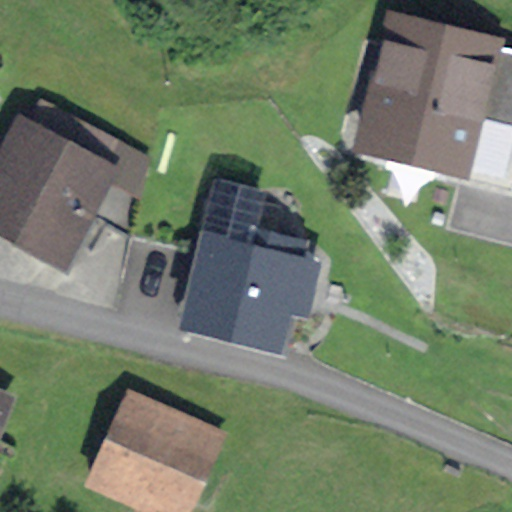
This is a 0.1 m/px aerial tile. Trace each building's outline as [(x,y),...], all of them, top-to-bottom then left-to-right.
[(506,40),(389,10),(354,148),(467,177),(483,116),(511,123),(511,60),(502,57),(506,40)] [(39,98),(26,122),(115,171),(107,186),(136,200),(156,159),(39,98)] [(19,118),(0,153),(0,236),(59,272),(107,186),(115,171),(26,122),(19,118)] [(215,178),(202,232),(303,256),(307,240),(262,229),(271,191),(215,178)] [(303,256),(202,232),(176,331),(279,356),(292,307),(305,311),(318,261),(303,256)] [(0,428),(11,401),(0,396),(0,428)] [(188,511),(222,437),(130,396),(90,485),(149,511),(188,511)]
